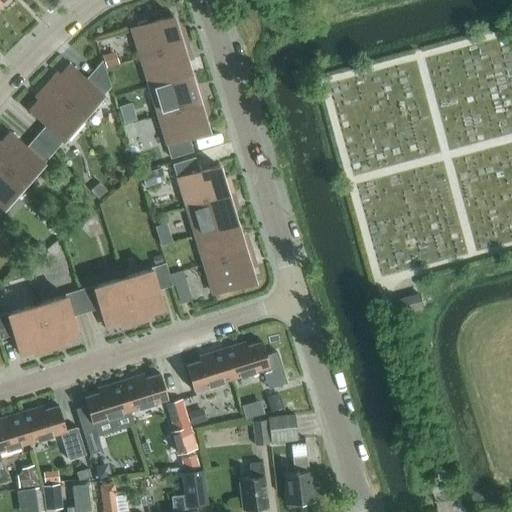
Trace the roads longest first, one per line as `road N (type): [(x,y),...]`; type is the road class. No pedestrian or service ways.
road 1 (residential): [(297,298),(204,0)]
road 2 (residential): [(297,298),(0,392)]
road 3 (residential): [(363,511),(297,298)]
road 4 (residential): [(0,85),(88,0)]
